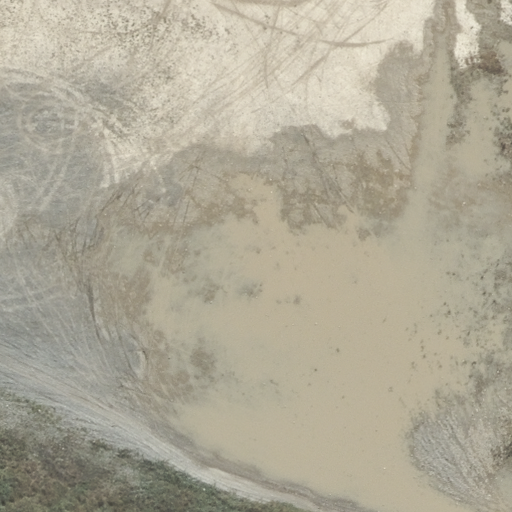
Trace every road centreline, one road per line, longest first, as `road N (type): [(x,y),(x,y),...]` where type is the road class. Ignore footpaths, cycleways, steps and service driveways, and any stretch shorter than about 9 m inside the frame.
road 1 (track): [(0,201),(511,248)]
road 2 (track): [(0,347),(198,220)]
